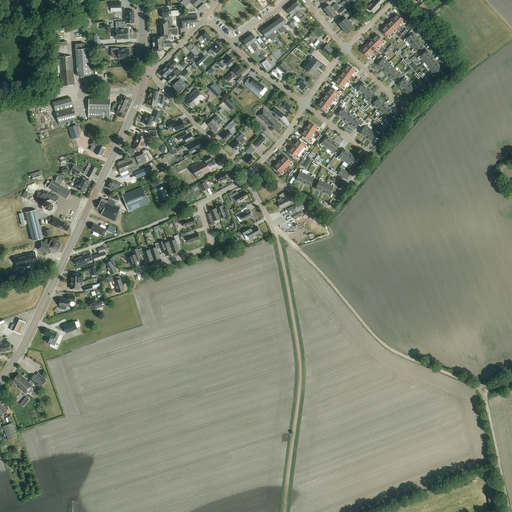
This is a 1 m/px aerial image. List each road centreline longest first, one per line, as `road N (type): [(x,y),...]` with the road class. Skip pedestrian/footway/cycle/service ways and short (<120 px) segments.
road 1 (secondary): [(0,380),(142,91)]
road 2 (track): [(284,511),(300,368),(274,233)]
road 3 (track): [(271,226),(386,346),(482,387)]
road 4 (residential): [(125,275),(209,246),(199,204),(245,177)]
road 5 (residential): [(245,177),(151,71)]
road 6 (track): [(482,387),(510,511)]
